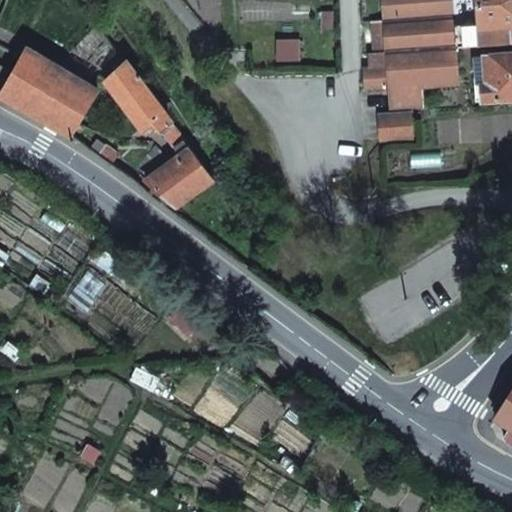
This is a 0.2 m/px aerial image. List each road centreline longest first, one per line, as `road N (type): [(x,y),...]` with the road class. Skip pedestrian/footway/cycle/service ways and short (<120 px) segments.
road 1 (tertiary): [(421,427),(150,225),(0,128)]
road 2 (residential): [(421,427),(511,329)]
